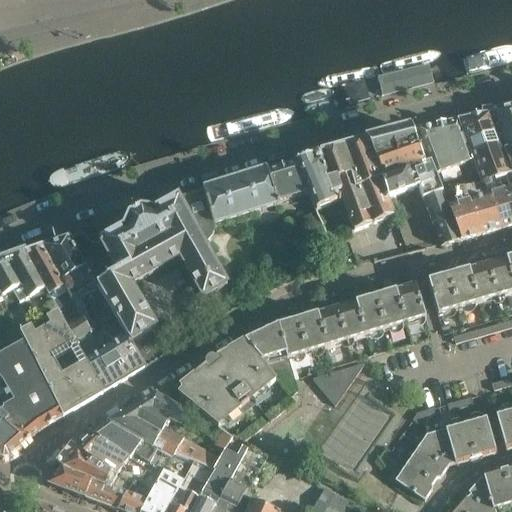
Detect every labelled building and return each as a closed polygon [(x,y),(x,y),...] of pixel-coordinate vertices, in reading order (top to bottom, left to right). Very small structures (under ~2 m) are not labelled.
[(413,66),(330,89),(331,93),(327,97),(329,104),(334,107),(335,109),(418,85),(418,78),(417,73),(413,66)] [(511,108),(493,113),(507,150),(504,151),(511,172),(511,108)] [(480,116),(458,120),(482,185),(511,175),(511,172),(504,151),(507,150),(493,113),(482,116),(482,115),(480,115),(480,116)] [(418,130),(433,167),(436,176),(465,165),(474,187),(482,185),(458,120),(418,130)] [(424,166),(412,170),(419,189),(441,247),(461,243),(449,206),(444,195),(439,182),(436,176),(433,167),(418,130),(411,131),(424,166)] [(411,131),(367,144),(382,180),(380,182),(388,200),(419,189),(412,170),(424,166),(411,131)] [(367,144),(320,157),(330,182),(337,181),(342,194),(380,182),(382,180),(367,144)] [(319,156),(296,164),(297,165),(310,197),(316,212),(332,206),(338,223),(337,223),(341,237),(345,235),(353,233),(340,195),(342,194),(337,181),(330,182),(320,157),(319,156)] [(268,174),(268,173),(278,207),(310,197),(297,165),(268,174)] [(268,173),(203,193),(213,228),(215,228),(215,229),(279,210),(278,207),(268,173)] [(388,200),(380,182),(342,194),(340,195),(353,233),(367,228),(367,227),(395,217),(388,200)] [(463,190),(467,201),(481,237),(503,230),(489,195),(481,197),(480,194),(476,195),(473,187),(463,190)] [(511,191),(511,188),(489,195),(503,230),(511,227),(511,191)] [(458,204),(449,206),(461,243),(481,237),(467,201),(463,190),(455,192),(458,204)] [(203,193),(180,200),(206,247),(210,243),(212,240),(214,234),(215,229),(215,228),(213,228),(203,193)] [(115,276),(97,289),(101,295),(126,339),(131,346),(145,370),(166,355),(152,334),(158,331),(134,289),(179,264),(202,305),(208,301),(220,321),(239,308),(228,290),(229,289),(206,247),(180,200),(179,200),(174,203),(175,204),(169,207),(168,207),(164,209),(164,210),(159,213),(158,212),(155,214),(141,212),(129,219),(123,231),(114,237),(110,239),(111,239),(104,243),(103,243),(100,244),(102,248),(100,249),(115,276)] [(68,240),(42,249),(62,282),(72,300),(80,296),(81,305),(77,308),(82,316),(85,322),(86,321),(86,317),(86,304),(100,296),(94,287),(86,269),(72,243),(71,243),(68,240)] [(42,249),(26,254),(30,263),(45,290),(50,297),(65,288),(62,282),(42,249)] [(26,254),(0,263),(0,298),(5,308),(17,301),(19,306),(24,304),(45,290),(30,263),(26,254)] [(508,260),(489,265),(499,300),(511,296),(511,273),(508,261),(508,260)] [(489,265),(471,271),(481,305),(499,300),(489,265)] [(449,277),(451,286),(458,311),(481,305),(471,271),(466,272),(449,277)] [(449,277),(428,283),(438,317),(458,311),(451,286),(449,277)] [(415,286),(395,292),(406,327),(426,321),(415,286)] [(376,299),(379,307),(386,332),(406,327),(395,292),(394,292),(394,293),(382,297),(376,299)] [(376,299),(358,304),(368,338),(386,332),(379,307),(376,299)] [(10,317),(20,334),(25,344),(62,418),(104,394),(86,363),(74,343),(65,328),(57,314),(59,313),(53,303),(47,306),(53,316),(30,328),(21,311),(10,317)] [(357,304),(340,309),(351,343),(368,338),(358,304),(357,304)] [(340,309),(321,315),(331,349),(351,343),(340,309)] [(298,322),(301,330),(309,356),(331,349),(321,315),(298,322)] [(82,316),(65,328),(74,343),(91,334),(85,322),(82,316)] [(511,321),(453,338),(455,346),(511,329),(511,321)] [(298,322),(279,328),(287,356),(285,356),(287,362),(289,361),(309,356),(301,330),(298,322)] [(279,328),(245,343),(262,364),(277,381),(289,396),(291,398),(298,392),(289,361),(287,362),(285,356),(287,356),(279,328)] [(88,335),(74,343),(86,363),(104,394),(145,370),(131,346),(126,339),(96,356),(88,335)] [(396,349),(408,345),(407,341),(395,344),(396,349)] [(179,396),(182,398),(218,428),(269,387),(277,381),(262,364),(245,343),(216,359),(220,364),(208,372),(205,368),(180,388),(182,391),(179,396)] [(2,413),(1,415),(21,434),(22,432),(31,440),(38,433),(62,418),(25,344),(0,357),(0,379),(4,384),(10,396),(14,403),(3,409),(4,410),(2,413)] [(313,380),(313,381),(313,382),(314,381),(334,406),(335,407),(364,365),(364,364),(313,380)] [(0,399),(2,399),(3,400),(10,396),(4,384),(0,379),(0,399)] [(511,387),(511,379),(491,385),(493,392),(511,387)] [(219,461),(165,428),(169,421),(181,428),(189,414),(176,406),(157,395),(156,395),(143,402),(129,411),(128,411),(122,415),(109,423),(110,424),(152,450),(158,453),(171,459),(175,454),(214,471),(219,461)] [(291,398),(289,396),(265,416),(270,422),(295,403),(291,398)] [(471,399),(459,403),(461,410),(473,406),(471,399)] [(459,403),(447,406),(449,414),(461,410),(459,403)] [(417,414),(412,421),(419,426),(422,421),(435,417),(433,410),(417,414)] [(511,412),(496,417),(505,452),(511,450),(511,412)] [(0,415),(0,459),(2,460),(9,460),(31,440),(22,432),(21,434),(1,415),(0,415)] [(261,419),(237,437),(245,442),(252,436),(266,425),(261,419)] [(478,423),(465,426),(475,461),(496,455),(486,420),(478,423)] [(109,423),(93,436),(130,462),(135,456),(149,466),(158,453),(152,450),(110,424),(109,423)] [(465,426),(445,432),(454,466),(455,467),(475,461),(465,426)] [(210,443),(224,452),(231,440),(218,429),(210,443)] [(426,437),(419,448),(448,468),(454,466),(445,432),(426,437)] [(92,437),(76,450),(83,456),(113,477),(116,480),(130,462),(93,436),(92,437)] [(215,510),(213,511),(235,511),(244,498),(243,497),(268,457),(251,447),(243,461),(215,510)] [(419,448),(407,465),(434,484),(436,480),(440,479),(448,468),(419,448)] [(61,470),(92,483),(105,489),(107,487),(113,477),(83,456),(76,450),(61,470)] [(199,501),(192,511),(213,511),(215,510),(243,461),(224,452),(219,461),(214,471),(215,473),(215,474),(199,501)] [(407,465),(395,482),(424,502),(432,491),(431,488),(434,484),(407,465)] [(511,469),(503,472),(511,503),(511,469)] [(61,470),(50,485),(85,499),(92,483),(61,470)] [(171,506),(167,511),(192,511),(199,501),(215,474),(208,470),(191,497),(185,493),(176,509),(171,506)] [(511,503),(503,472),(483,477),(493,511),(494,511),(511,505),(511,503)] [(147,503),(142,511),(167,511),(171,506),(176,497),(183,482),(165,473),(157,486),(153,492),(147,503)] [(468,494),(470,497),(488,511),(493,511),(494,511),(493,511),(483,477),(468,494)] [(125,497),(105,489),(92,483),(85,499),(118,511),(125,497)] [(125,497),(118,511),(142,511),(147,503),(153,492),(136,484),(134,486),(132,485),(126,494),(125,497)] [(324,489),(310,511),(348,511),(352,506),(324,489)] [(464,499),(456,508),(459,511),(488,511),(470,497),(468,495),(464,499)] [(235,511),(275,511),(252,501),(244,498),(235,511)] [(58,511),(36,503),(35,511),(58,511)]
